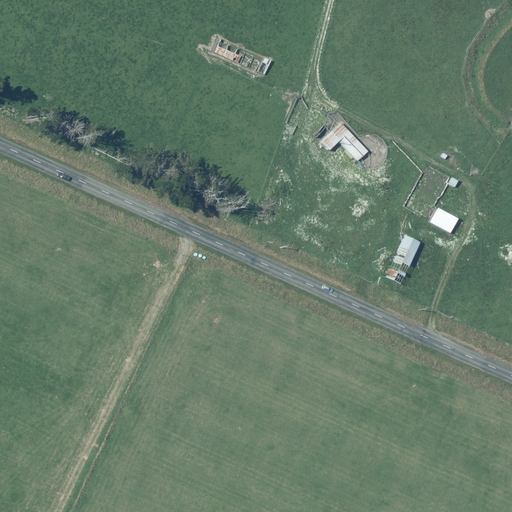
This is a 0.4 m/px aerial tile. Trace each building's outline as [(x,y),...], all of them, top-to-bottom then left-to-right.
[(270,61),(220,38),(213,55),(263,77),(270,61)] [(365,151),(338,121),(317,140),(326,150),(336,141),(353,161),(365,151)] [(455,218),(434,207),(425,222),(447,234),(455,218)] [(416,241),(399,233),(379,276),(396,284),(416,241)] [(511,314),(511,292),(507,304),(503,302),(499,314),(509,318),(511,314)]
